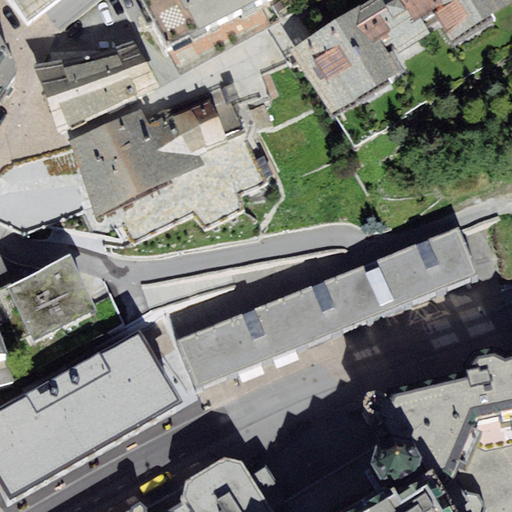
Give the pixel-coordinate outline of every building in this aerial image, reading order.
[(2,0),(27,32),(67,0),(2,0)] [(137,0),(147,20),(167,58),(188,47),(192,50),(285,0),(291,0),(296,1),(296,0),(137,0)] [(511,0),(378,0),(292,55),(332,124),(395,88),(391,83),(409,73),(398,57),(436,31),(452,47),(511,8),(511,0)] [(133,48),(33,72),(47,111),(58,143),(158,94),(133,48)] [(0,105),(3,101),(8,103),(15,91),(18,85),(16,76),(0,51),(0,105)] [(227,140),(246,135),(240,115),(229,118),(223,95),(215,97),(227,140)] [(210,105),(173,121),(190,160),(226,145),(210,105)] [(151,128),(144,118),(71,148),(96,223),(119,215),(198,173),(190,160),(173,121),(171,117),(151,128)] [(298,125),(277,138),(292,162),(313,149),(298,125)] [(198,173),(119,215),(134,247),(199,216),(208,234),(247,215),(239,199),(268,184),(244,138),(226,145),(190,160),(198,173)] [(458,235),(179,347),(193,381),(200,397),(219,390),(253,375),(287,361),(320,347),(350,335),(390,318),(423,305),(463,288),(476,282),(458,235)] [(68,262),(6,293),(34,346),(95,317),(68,262)] [(0,391),(13,387),(0,349),(0,391)] [(393,458),(410,462),(421,478),(416,500),(434,499),(442,511),(511,511),(511,375),(506,378),(493,373),(476,376),(467,395),(395,412),(394,415),(377,409),(368,411),(364,420),(369,429),(386,435),(383,441),(393,458)] [(410,462),(393,458),(377,468),(372,488),(383,505),(401,508),(416,500),(421,478),(410,462)] [(442,511),(434,499),(416,500),(401,508),(383,505),(387,511),(267,511),(244,473),(223,468),(185,490),(181,507),(184,511),(183,511),(442,511)]
